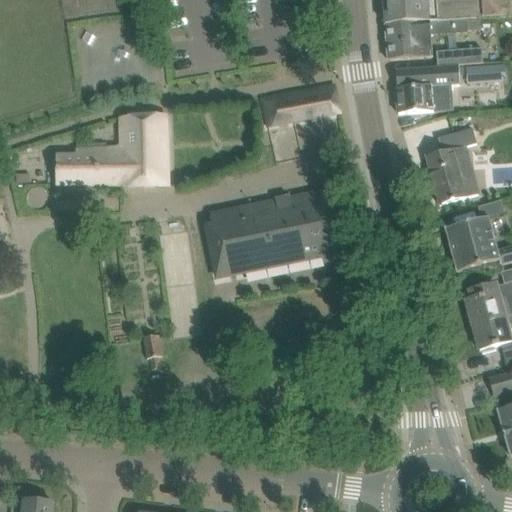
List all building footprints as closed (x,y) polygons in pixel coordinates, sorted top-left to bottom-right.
[(511,18),(511,0),(383,0),(386,27),(480,20),(511,18)] [(103,75),(161,72),(158,11),(87,14),(89,57),(103,56),(103,75)] [(430,36),(473,33),(481,32),(480,20),(386,27),(389,62),(432,59),(430,36)] [(436,53),(437,68),(458,67),(483,65),(482,50),(436,53)] [(418,71),(396,72),(399,116),(433,114),(453,113),(452,87),(460,87),(458,67),(437,68),(418,71)] [(506,84),(505,67),(486,68),(487,85),(506,84)] [(289,96),(263,101),(268,128),(294,123),(293,120),(313,117),(314,119),(340,114),(335,88),(309,92),(289,96)] [(168,188),(166,117),(121,120),(122,151),(78,152),(78,158),(52,158),(52,168),(58,168),(57,187),(123,186),(123,188),(168,188)] [(442,155),(426,159),(440,208),(467,200),(479,197),(473,176),(466,149),(477,146),(473,131),(438,140),(442,155)] [(31,178),(17,177),(16,186),(31,186),(31,178)] [(213,227),(207,228),(207,229),(218,279),(231,277),(236,276),(258,271),(266,269),(308,261),(316,259),(325,257),(326,262),(325,262),(325,264),(353,258),(343,212),(343,208),(339,190),(291,200),(274,203),(249,208),(244,209),(233,212),(228,213),(211,216),(213,227)] [(502,203),(478,209),(481,221),(505,215),(502,203)] [(489,220),(446,231),(458,275),(500,263),(501,267),(511,264),(511,249),(498,253),(489,220)] [(511,270),(500,273),(504,287),(511,284),(511,270)] [(511,317),(511,295),(500,299),(497,288),(486,291),(485,289),(470,293),(472,301),(466,303),(473,328),(511,317)] [(511,330),(511,317),(473,328),(480,353),(502,347),(506,362),(511,360),(511,342),(509,332),(511,330)] [(159,338),(153,339),(148,339),(144,340),(147,361),(150,360),(152,372),(161,370),(159,359),(163,358),(159,338)] [(511,373),(489,380),(494,399),(511,394),(511,373)] [(511,408),(498,413),(505,436),(511,433),(511,408)] [(53,511),(54,505),(24,503),(23,511),(53,511)]
